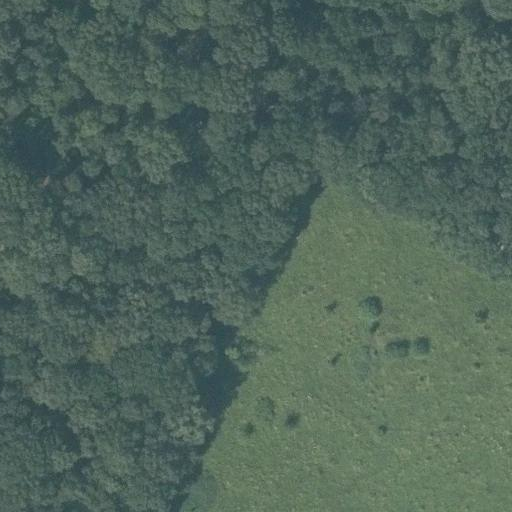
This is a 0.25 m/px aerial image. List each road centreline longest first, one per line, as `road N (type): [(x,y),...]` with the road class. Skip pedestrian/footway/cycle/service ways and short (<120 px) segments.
road 1 (track): [(286,121),(511,247)]
road 2 (track): [(71,0),(286,121)]
